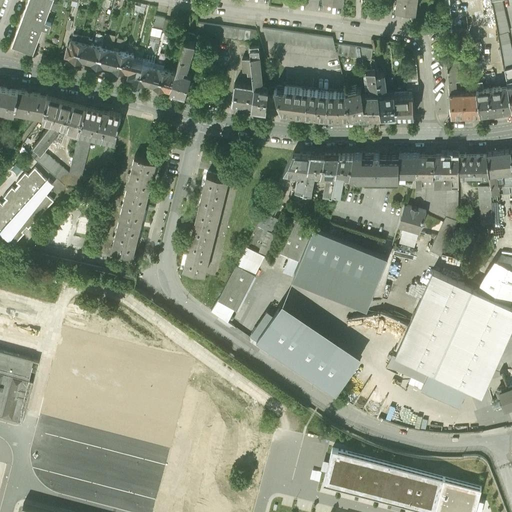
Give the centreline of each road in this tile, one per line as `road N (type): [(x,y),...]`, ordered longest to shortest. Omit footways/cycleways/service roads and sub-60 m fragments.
road 1 (residential): [(511,438),(462,446),(388,437),(352,422),(181,304),(167,281),(166,255),(200,114)]
road 2 (residential): [(430,135),(424,50),(412,35),(161,0)]
road 3 (tertiary): [(200,114),(301,132),(430,135)]
road 4 (tertiary): [(0,65),(200,114)]
